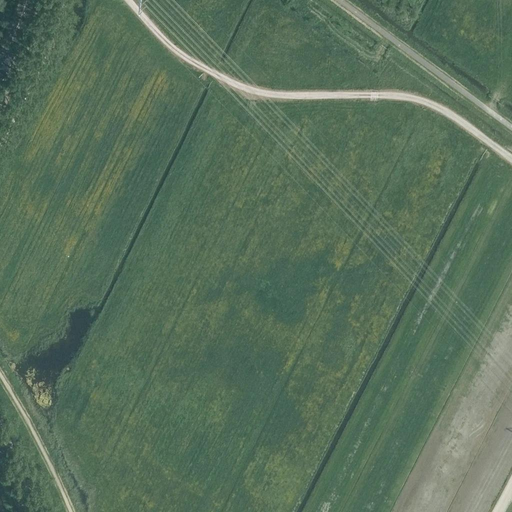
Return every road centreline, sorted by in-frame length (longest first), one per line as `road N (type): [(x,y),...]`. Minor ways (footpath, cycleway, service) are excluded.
road 1 (track): [(511,158),(417,99),(243,87),(177,52),(128,0)]
road 2 (unknown): [(0,143),(64,0)]
road 3 (unknown): [(70,511),(0,374)]
